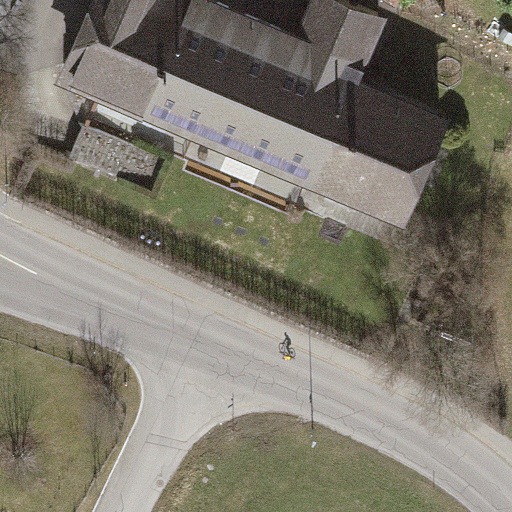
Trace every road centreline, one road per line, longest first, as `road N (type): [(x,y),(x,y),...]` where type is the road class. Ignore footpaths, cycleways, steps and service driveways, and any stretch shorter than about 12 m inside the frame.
road 1 (unclassified): [(216,351),(434,444),(511,505)]
road 2 (unclassified): [(0,263),(216,351)]
road 3 (residential): [(216,351),(128,511)]
